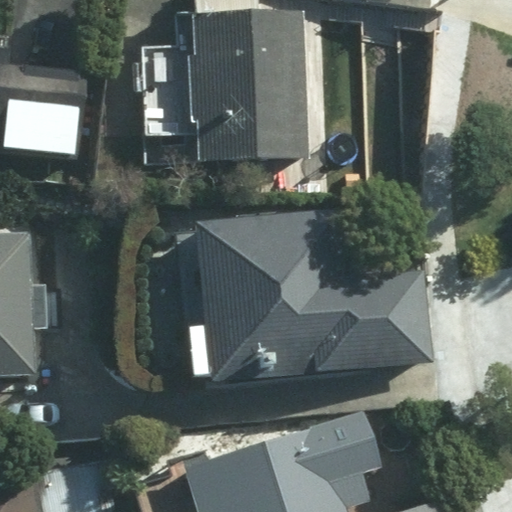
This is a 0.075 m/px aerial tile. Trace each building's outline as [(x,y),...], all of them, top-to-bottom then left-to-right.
[(307,13),(179,14),(180,168),(308,167),(307,13)] [(0,153),(74,155),(76,71),(0,68),(0,153)] [(182,386),(434,368),(428,284),(333,290),(328,215),(171,227),(182,386)] [(19,241),(0,242),(0,392),(25,391),(19,241)] [(397,510),(369,408),(162,464),(175,511),(452,511),(448,496),(397,510)] [(113,511),(102,457),(0,478),(0,511),(113,511)]
